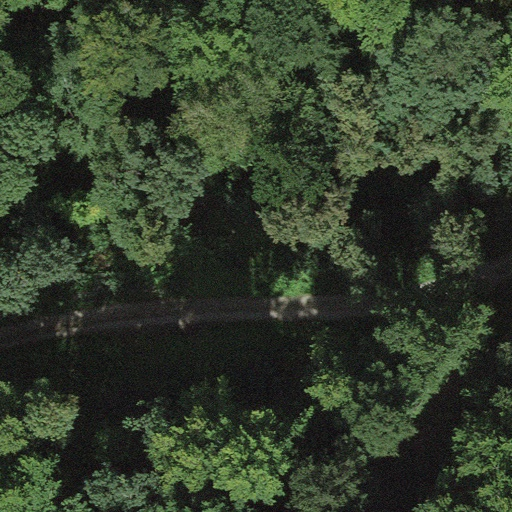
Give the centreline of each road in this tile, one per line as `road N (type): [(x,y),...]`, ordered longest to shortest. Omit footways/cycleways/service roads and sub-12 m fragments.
road 1 (track): [(511,252),(453,286),(0,328)]
road 2 (track): [(511,36),(411,21),(309,24),(130,38),(0,65)]
